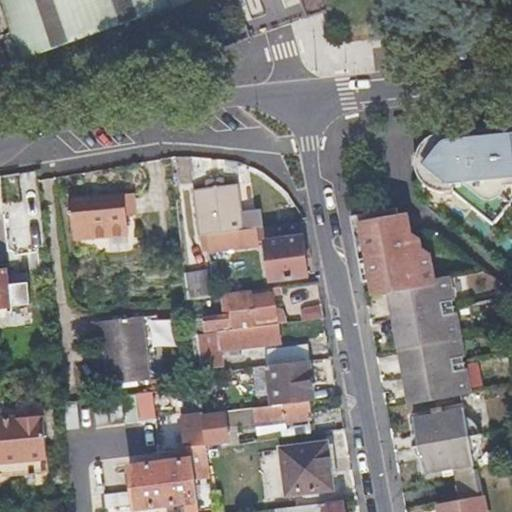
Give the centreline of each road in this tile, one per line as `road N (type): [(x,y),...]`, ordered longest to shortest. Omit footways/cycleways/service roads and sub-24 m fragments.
road 1 (residential): [(381,511),(301,98)]
road 2 (residential): [(301,98),(164,110),(82,137),(0,149)]
road 3 (residential): [(301,98),(511,77)]
